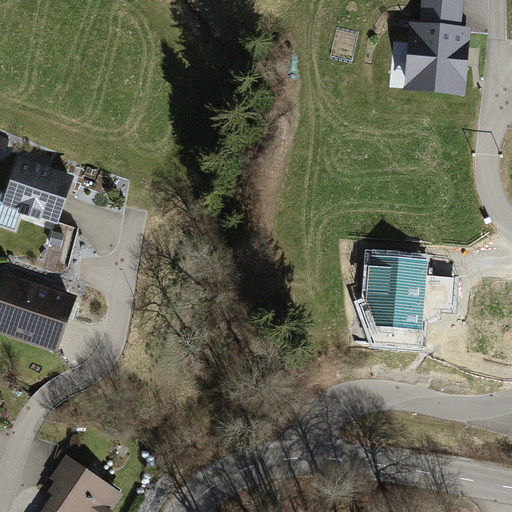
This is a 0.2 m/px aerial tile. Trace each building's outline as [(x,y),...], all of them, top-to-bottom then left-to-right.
[(421,0),(419,24),(461,27),(463,0),(421,0)] [(419,24),(409,23),(404,93),(466,97),(471,28),(461,27),(419,24)] [(77,178),(20,158),(7,194),(0,191),(0,224),(16,230),(22,213),(60,227),(77,178)] [(54,232),(51,245),(62,248),(65,234),(54,232)] [(429,259),(371,253),(366,300),(360,303),(375,343),(421,347),(423,321),(440,315),(441,309),(451,310),(454,277),(428,274),(429,259)] [(79,299),(7,274),(0,295),(0,333),(60,354),(79,299)] [(113,511),(126,494),(67,454),(50,478),(55,481),(48,491),(53,495),(41,511),(113,511)]
